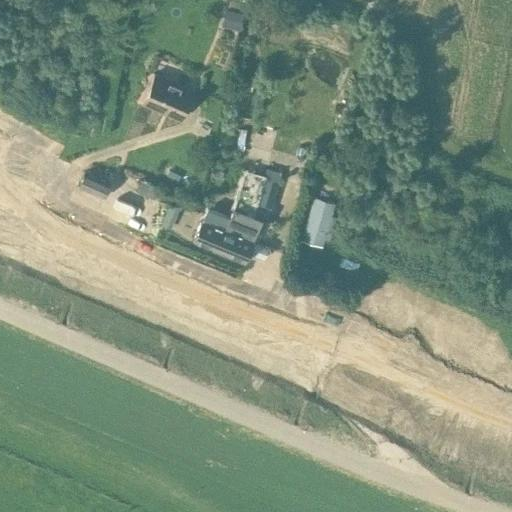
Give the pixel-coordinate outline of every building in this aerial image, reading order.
[(141,102),(180,120),(194,89),(155,71),(141,102)] [(235,209),(254,215),(266,174),(247,169),(235,209)] [(84,172),(78,186),(103,197),(109,182),(84,172)] [(330,240),(333,232),(337,217),(332,215),(335,202),(313,196),(300,241),(322,247),(325,239),(330,240)] [(268,247),(252,241),(257,229),(207,209),(194,240),(244,260),(247,252),(264,258),(268,247)]
